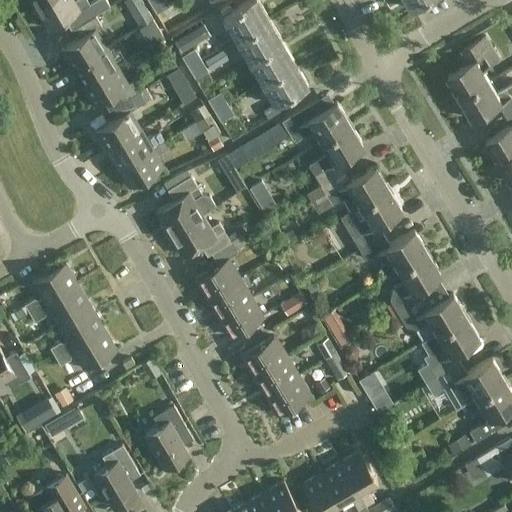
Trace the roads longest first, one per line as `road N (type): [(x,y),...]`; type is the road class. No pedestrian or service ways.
road 1 (residential): [(235,454),(122,228),(98,215)]
road 2 (residential): [(511,299),(374,65)]
road 3 (residential): [(98,215),(58,163),(0,27)]
road 4 (residential): [(235,454),(313,435),(362,404)]
road 5 (residential): [(374,65),(489,0)]
